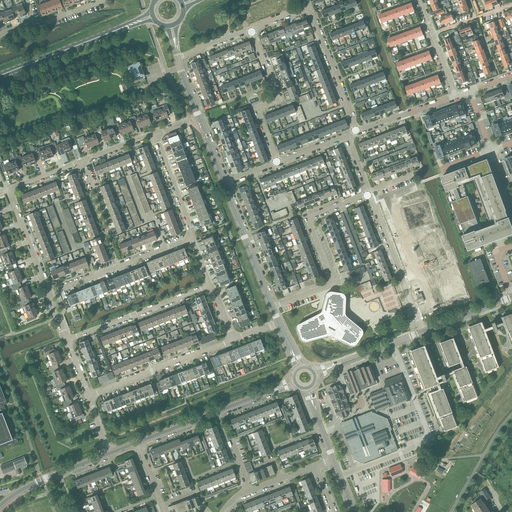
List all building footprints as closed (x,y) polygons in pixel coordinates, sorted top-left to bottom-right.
[(52,13),(57,11),(52,0),(48,2),(52,13)] [(52,0),(57,11),(63,9),(59,0),(52,0)] [(447,0),(439,3),(432,6),(434,11),(441,9),(439,5),(445,3),(446,4),(449,3),(447,0)] [(483,0),(485,2),(487,8),(493,6),(490,0),(483,0)] [(47,14),(52,13),(48,2),(43,4),(47,14)] [(16,5),(13,7),(16,13),(19,12),(21,17),(26,15),(24,11),(27,10),(24,4),(22,5),(21,3),(16,5)] [(338,5),(340,11),(346,9),(343,3),(340,4),(339,3),(337,3),(338,5)] [(406,5),(409,13),(415,11),(412,3),(406,5)] [(42,16),(47,14),(43,4),(38,6),(42,16)] [(335,14),(340,11),(338,5),(332,7),(335,14)] [(403,15),(409,13),(406,5),(400,7),(403,15)] [(458,9),(454,10),(455,12),(458,11),(458,12),(461,11),(462,13),(469,11),(467,5),(460,8),(458,9)] [(11,10),(6,11),(10,21),(15,19),(13,14),(16,13),(13,7),(10,8),(11,10)] [(329,16),(335,14),(332,7),(326,9),(329,16)] [(398,17),(403,15),(400,7),(395,9),(398,17)] [(323,18),(329,16),(326,9),(321,12),(323,18)] [(392,19),(398,17),(395,9),(389,12),(392,19)] [(446,9),(444,10),(448,23),(454,20),(452,14),(448,15),(446,9)] [(444,10),(436,13),(437,16),(442,14),(443,17),(440,18),(441,20),(440,20),(441,23),(442,22),(443,25),(448,23),(444,10)] [(0,11),(0,19),(2,18),(4,23),(10,21),(6,11),(1,13),(0,12),(0,11)] [(382,23),(388,21),(385,13),(379,15),(382,23)] [(306,19),(300,22),(303,29),(309,26),(306,19)] [(505,24),(503,19),(498,20),(499,23),(496,24),(495,21),(489,24),(491,29),(505,24)] [(360,22),(358,23),(360,30),(361,32),(363,31),(362,29),(366,28),(366,27),(367,27),(366,22),(365,22),(364,23),(363,21),(360,22)] [(300,22),(294,24),(297,31),(298,34),(304,31),(303,29),(300,22)] [(358,23),(352,25),(355,32),(360,30),(358,23)] [(294,24),(289,26),(292,33),(293,36),(298,34),(297,31),(294,24)] [(491,29),(493,35),(500,33),(498,29),(506,26),(505,24),(491,29)] [(352,25),(346,27),(349,34),(355,32),(352,25)] [(289,26),(283,28),(286,35),(292,33),(289,26)] [(470,26),(465,28),(467,35),(468,37),(470,41),(478,38),(483,36),(481,33),(476,35),(476,34),(474,35),(470,26)] [(346,27),(341,30),(343,36),(349,34),(346,27)] [(415,29),(418,37),(424,35),(421,27),(415,29)] [(283,28),(277,31),(280,37),(286,35),(283,28)] [(465,28),(459,30),(462,37),(467,35),(465,28)] [(341,30),(335,32),(338,38),(343,36),(341,30)] [(277,31),(272,33),(276,43),(281,40),(280,37),(277,31)] [(407,41),(413,39),(410,31),(404,33),(407,41)] [(335,32),(329,34),(332,41),(338,38),(335,32)] [(272,33),(266,35),(269,42),(270,45),(276,43),(272,33)] [(401,43),(407,41),(404,33),(399,35),(401,43)] [(261,39),(260,39),(262,45),(269,42),(266,35),(265,35),(264,35),(263,36),(262,36),(260,37),(261,39)] [(396,45),(401,43),(399,35),(393,37),(396,45)] [(451,38),(444,40),(446,46),(453,43),(461,40),(459,35),(451,38)] [(502,38),(495,41),(497,46),(504,43),(502,40),(509,37),(509,35),(502,38)] [(391,47),(396,45),(393,37),(388,39),(391,47)] [(453,43),(446,46),(448,51),(455,49),(454,45),(461,42),(461,40),(453,43)] [(471,47),(468,48),(469,50),(472,49),(475,48),(482,45),(480,40),(473,42),(474,45),(471,47)] [(243,44),(246,51),(250,49),(252,52),(254,51),(251,44),(250,44),(249,41),(243,44)] [(240,53),(241,55),(243,54),(242,52),(246,51),(243,44),(237,46),(240,53)] [(309,54),(316,51),(314,45),(307,48),(309,54)] [(482,45),(475,48),(477,53),(484,51),(482,45)] [(234,55),(235,58),(241,56),(241,55),(240,53),(237,46),(232,48),(234,55)] [(229,57),(234,55),(232,48),(226,50),(229,57)] [(455,49),(448,51),(450,57),(457,54),(455,49)] [(223,60),(229,57),(226,50),(220,53),(223,60)] [(369,52),(371,59),(377,57),(374,50),(369,52)] [(309,54),(311,60),(318,57),(316,51),(309,54)] [(424,53),(427,61),(432,59),(429,51),(424,53)] [(457,54),(450,57),(453,62),(459,60),(458,57),(461,55),(465,53),(465,51),(460,53),(457,54)] [(478,57),(469,60),(470,62),(476,60),(479,58),(479,59),(486,56),(484,51),(477,53),(478,57)] [(282,57),(276,60),(278,66),(285,63),(288,62),(286,57),(290,56),(288,52),(281,55),(282,57)] [(366,61),(371,59),(369,52),(363,54),(366,61)] [(217,62),(223,60),(220,53),(214,55),(217,62)] [(421,63),(427,61),(424,53),(418,55),(421,63)] [(358,57),(360,63),(366,61),(363,54),(358,57)] [(501,57),(503,62),(511,58),(511,56),(511,57),(510,54),(508,54),(501,57)] [(212,64),(217,62),(214,55),(209,57),(210,60),(208,61),(211,66),(213,65),(212,64)] [(416,65),(421,63),(418,55),(413,57),(416,65)] [(346,58),(347,61),(349,67),(355,65),(352,59),(351,56),(346,58)] [(476,60),(470,62),(471,64),(472,66),(474,65),(473,63),(477,61),(477,62),(480,61),(481,64),(488,61),(486,56),(479,59),(479,58),(476,60)] [(311,60),(314,65),(321,63),(318,57),(311,60)] [(355,65),(360,63),(358,57),(352,59),(355,65)] [(410,67),(416,65),(413,57),(407,59),(410,67)] [(511,58),(503,62),(505,68),(511,65),(511,63),(511,62),(511,58)] [(405,69),(410,67),(407,59),(402,61),(405,69)] [(459,60),(453,62),(455,68),(461,65),(464,64),(469,62),(468,60),(461,63),(459,60)] [(199,61),(191,64),(192,66),(193,70),(201,67),(201,66),(199,61)] [(343,70),(349,67),(347,61),(341,63),(343,70)] [(399,71),(405,69),(402,61),(396,63),(398,67),(399,71)] [(488,61),(481,64),(482,66),(483,69),(483,70),(490,67),(490,66),(488,61)] [(285,63),(278,66),(280,71),(287,69),(290,68),(288,62),(285,63)] [(461,65),(455,68),(457,73),(464,71),(462,67),(465,66),(470,64),(469,62),(464,64),(461,65)] [(141,69),(140,66),(139,63),(128,67),(133,81),(144,77),(143,74),(144,73),(142,69),(141,69)] [(316,71),(323,68),(321,63),(314,65),(316,71)] [(201,67),(193,70),(196,76),(203,73),(201,67)] [(477,72),(474,73),(476,78),(480,77),(480,78),(485,76),(485,75),(492,73),(490,67),(483,70),(483,69),(480,70),(477,72)] [(318,77),(325,74),(323,68),(316,71),(318,77)] [(287,69),(280,71),(282,77),(289,75),(287,69)] [(254,73),(257,80),(263,78),(260,71),(254,73)] [(464,71),(457,73),(459,79),(468,75),(473,73),(472,71),(467,73),(465,74),(464,71)] [(203,73),(196,76),(198,82),(207,78),(207,75),(205,76),(203,73)] [(249,75),(251,82),(257,80),(254,73),(249,75)] [(378,75),(380,81),(386,79),(383,73),(378,75)] [(468,75),(459,79),(461,84),(463,83),(463,85),(468,83),(467,82),(466,79),(469,78),(469,77),(474,75),(473,73),(468,75)] [(320,83),(327,80),(325,74),(318,77),(320,83)] [(243,78),(246,85),(251,82),(249,75),(243,78)] [(289,75),(282,77),(284,83),(291,80),(294,80),(293,77),(290,78),(289,75)] [(438,75),(433,77),(435,85),(436,87),(442,85),(441,83),(438,75)] [(207,78),(198,82),(200,88),(208,85),(206,81),(211,80),(210,77),(207,78)] [(369,85),(375,83),(372,77),(366,79),(369,85)] [(433,77),(427,79),(430,87),(435,85),(433,77)] [(240,87),(246,85),(243,78),(237,80),(240,87)] [(363,88),(369,85),(366,79),(361,81),(363,88)] [(427,79),(422,81),(424,89),(430,87),(427,79)] [(234,89),(240,87),(237,80),(231,82),(234,89)] [(291,80),(284,83),(287,89),(294,86),(295,86),(294,83),(293,84),(291,80)] [(322,88),(329,86),(327,80),(320,83),(322,88)] [(422,81),(416,83),(419,91),(420,95),(426,93),(424,89),(422,81)] [(228,91),(234,89),(231,82),(226,84),(228,91)] [(125,93),(132,90),(129,83),(122,86),(125,93)] [(352,92),(358,90),(355,83),(349,86),(352,92)] [(416,83),(410,85),(413,93),(419,91),(416,83)] [(223,94),(228,91),(226,84),(220,87),(223,94)] [(208,85),(200,88),(202,93),(210,90),(208,85)] [(294,86),(287,89),(289,95),(296,92),(294,86)] [(325,94),(332,91),(329,86),(322,88),(325,94)] [(210,90),(202,93),(204,99),(212,96),(211,93),(215,91),(216,91),(218,90),(217,88),(214,89),(214,88),(210,90)] [(498,90),(493,92),(496,101),(498,106),(501,105),(499,100),(499,99),(504,96),(506,101),(510,99),(508,93),(507,90),(503,91),(502,89),(501,88),(498,89),(498,90)] [(327,100),(334,97),(332,91),(325,94),(327,100)] [(296,92),(289,95),(291,100),(298,98),(296,92)] [(484,97),(481,98),(483,104),(490,102),(491,103),(493,102),(495,107),(498,106),(496,101),(493,92),(484,95),(484,97)] [(212,96),(204,99),(207,105),(209,104),(210,107),(219,104),(218,101),(214,102),(212,96)] [(334,97),(327,100),(329,106),(336,103),(334,97)] [(389,103),(391,110),(397,108),(395,101),(389,103)] [(460,116),(461,118),(467,115),(462,103),(456,105),(460,116)] [(163,105),(158,108),(159,110),(162,119),(168,117),(168,115),(170,114),(170,113),(166,104),(163,105)] [(151,107),(149,107),(150,110),(149,111),(152,119),(155,118),(156,121),(162,119),(159,110),(158,108),(157,108),(155,105),(151,106),(151,107)] [(293,105),(287,108),(290,115),(290,117),(296,114),(295,113),(295,111),(294,108),(293,105)] [(380,114),(386,112),(383,106),(378,108),(380,114)] [(456,106),(451,107),(455,120),(460,118),(456,106)] [(449,120),(450,122),(455,120),(455,118),(451,107),(446,109),(449,120)] [(287,108),(281,110),(284,117),(290,115),(287,108)] [(375,117),(380,114),(378,108),(372,110),(375,117)] [(243,118),(250,115),(248,109),(241,112),(243,118)] [(444,122),(449,120),(446,109),(440,111),(444,122)] [(281,110),(276,112),(278,119),(284,117),(281,110)] [(369,119),(375,117),(372,110),(366,112),(369,119)] [(147,114),(141,116),(145,126),(151,124),(150,120),(152,119),(149,111),(146,112),(147,114)] [(439,124),(444,122),(440,111),(435,113),(439,124)] [(276,112),(270,114),(272,121),(278,119),(276,112)] [(363,121),(369,119),(366,112),(361,114),(363,121)] [(429,115),(434,128),(440,126),(439,124),(435,113),(429,115)] [(270,114),(264,116),(267,123),(272,121),(270,114)] [(246,124),(252,121),(250,115),(243,118),(246,124)] [(428,130),(434,128),(429,115),(424,117),(428,130)] [(135,116),(132,117),(135,126),(138,125),(139,128),(145,126),(141,116),(136,119),(135,116)] [(130,121),(124,123),(128,133),(134,130),(132,127),(135,126),(132,117),(129,119),(130,121)] [(222,119),(213,123),(216,128),(224,125),(222,119)] [(339,122),(342,129),(347,127),(345,120),(339,122)] [(511,129),(509,120),(503,122),(507,132),(511,130),(511,129)] [(248,129),(255,127),(252,121),(246,124),(248,129)] [(336,131),(342,129),(339,122),(333,124),(336,131)] [(498,122),(492,124),(496,136),(502,134),(499,123),(498,122)] [(503,122),(499,123),(502,134),(507,132),(503,122)] [(117,123),(115,124),(118,133),(121,132),(122,135),(128,133),(124,123),(118,125),(117,123)] [(112,128),(107,130),(110,139),(116,137),(115,134),(118,133),(115,124),(111,125),(112,128)] [(330,133),(336,131),(333,124),(328,127),(330,133)] [(224,125),(216,128),(218,134),(226,131),(229,129),(228,127),(225,128),(224,125)] [(398,129),(401,136),(407,133),(404,126),(398,129)] [(100,127),(96,128),(97,131),(101,139),(103,138),(105,142),(110,139),(107,130),(102,132),(100,127)] [(250,135),(257,132),(255,127),(248,129),(250,135)] [(325,136),(330,133),(328,127),(322,129),(325,136)] [(319,138),(325,136),(322,129),(316,131),(319,138)] [(393,131),(396,140),(398,139),(397,137),(401,136),(398,129),(393,131)] [(95,134),(90,137),(93,146),(99,144),(98,140),(101,139),(97,131),(94,132),(95,134)] [(226,131),(218,134),(220,140),(228,137),(226,131)] [(313,140),(319,138),(316,131),(310,133),(313,140)] [(390,140),(389,140),(390,142),(396,140),(393,131),(387,133),(390,140)] [(466,134),(467,135),(471,146),(477,144),(472,131),(466,134)] [(170,138),(168,139),(170,144),(179,140),(177,135),(176,132),(169,135),(170,138)] [(252,141),(259,138),(257,132),(250,135),(252,141)] [(307,142),(313,140),(310,133),(305,135),(307,142)] [(387,133),(381,135),(385,144),(387,144),(386,141),(389,140),(390,140),(387,133)] [(228,137),(220,140),(222,146),(231,142),(229,138),(235,136),(234,135),(228,137)] [(302,145),(307,142),(305,135),(299,138),(302,145)] [(378,144),(378,145),(379,147),(385,144),(381,135),(376,137),(378,144)] [(462,137),(466,148),(471,146),(467,135),(462,137)] [(83,137),(76,139),(79,148),(86,145),(87,148),(93,146),(90,137),(84,139),(83,137)] [(373,147),(378,145),(378,144),(376,137),(370,140),(373,147)] [(451,141),(455,152),(460,150),(457,139),(456,137),(451,139),(451,141)] [(457,139),(460,150),(466,148),(462,137),(457,139)] [(69,138),(60,141),(61,144),(65,153),(71,151),(70,147),(73,146),(69,138)] [(254,147),(261,144),(259,138),(252,141),(254,147)] [(296,147),(302,145),(299,138),(293,140),(296,147)] [(179,140),(170,144),(171,148),(181,145),(179,140)] [(290,149),(296,147),(293,140),(288,142),(290,149)] [(367,149),(373,147),(370,140),(364,142),(367,149)] [(446,143),(450,154),(455,152),(451,141),(446,143)] [(55,142),(52,144),(55,152),(58,151),(59,155),(65,153),(61,144),(56,146),(55,142)] [(231,142),(222,146),(224,151),(233,148),(231,142)] [(285,151),(290,149),(288,142),(282,144),(285,151)] [(358,144),(360,148),(361,151),(367,149),(364,142),(358,144)] [(445,155),(441,145),(440,143),(434,145),(439,158),(445,155)] [(441,145),(445,155),(450,154),(446,143),(441,145)] [(49,145),(43,147),(44,149),(47,158),(53,156),(52,153),(55,152),(52,144),(49,145)] [(181,145),(171,148),(173,153),(183,149),(186,148),(184,144),(181,145)] [(257,152),(263,150),(261,144),(254,147),(257,152)] [(279,153),(285,151),(282,144),(276,147),(279,153)] [(37,147),(34,148),(34,150),(37,159),(40,158),(41,161),(47,158),(44,149),(43,147),(43,146),(37,148),(37,147)] [(141,155),(149,152),(147,146),(138,149),(141,155)] [(233,148),(224,151),(227,157),(235,154),(233,148)] [(336,156),(343,153),(341,148),(334,150),(336,155),(336,156)] [(183,149),(173,153),(175,158),(185,154),(183,149)] [(32,154),(26,156),(30,165),(36,163),(35,160),(37,159),(34,150),(31,151),(32,154)] [(259,158),(266,155),(263,150),(257,152),(259,158)] [(143,161),(151,158),(149,152),(141,155),(143,161)] [(336,162),(338,161),(345,159),(343,153),(336,156),(336,155),(334,156),(336,162)] [(15,161),(10,163),(13,173),(19,171),(17,166),(20,165),(17,157),(16,154),(13,155),(15,161)] [(123,157),(126,165),(132,162),(129,154),(123,157)] [(185,154),(175,158),(177,162),(186,159),(185,154)] [(235,154),(227,157),(229,163),(237,160),(235,154)] [(266,155),(259,158),(261,164),(268,161),(266,155)] [(20,156),(17,157),(20,165),(23,164),(24,167),(30,165),(26,156),(21,158),(20,156)] [(120,167),(126,165),(123,157),(117,159),(120,167)] [(321,157),(315,159),(318,166),(318,167),(321,166),(320,165),(324,164),(321,157)] [(416,157),(410,159),(413,166),(419,164),(416,157)] [(145,167),(153,164),(151,158),(143,161),(145,167)] [(403,158),(398,161),(399,164),(402,171),(407,169),(404,160),(403,158)] [(408,158),(404,160),(407,169),(413,166),(410,159),(409,160),(408,158)] [(114,169),(120,167),(117,159),(111,161),(114,169)] [(186,159),(177,162),(179,167),(188,163),(186,159)] [(312,168),(318,166),(315,159),(309,161),(312,168)] [(341,167),(347,164),(345,159),(338,161),(340,166),(341,167)] [(495,180),(488,159),(487,159),(442,176),(441,176),(447,192),(448,191),(470,250),(482,245),(501,238),(511,234),(511,225),(495,180)] [(237,160),(229,163),(231,169),(239,165),(237,160)] [(108,171),(114,169),(111,161),(105,163),(108,171)] [(305,171),(312,168),(309,161),(303,164),(305,171)] [(398,161),(392,163),(396,173),(402,171),(399,164),(398,161)] [(3,163),(0,164),(3,173),(6,172),(7,175),(13,173),(10,163),(4,166),(3,163)] [(103,173),(108,171),(105,163),(100,166),(103,173)] [(188,163),(179,167),(180,172),(190,168),(188,163)] [(389,164),(386,165),(387,168),(390,175),(396,173),(392,163),(389,164)] [(153,164),(145,167),(147,173),(156,169),(153,164)] [(303,164),(297,166),(299,173),(303,171),(304,173),(306,172),(305,171),(303,164)] [(338,167),(341,173),(349,170),(347,164),(341,167),(340,166),(338,167)] [(239,165),(231,169),(233,175),(242,171),(239,165)] [(97,176),(103,173),(100,166),(94,168),(97,176)] [(293,175),(299,173),(297,166),(291,168),(293,175)] [(321,172),(320,172),(321,175),(322,177),(329,175),(326,166),(325,167),(326,169),(325,169),(327,173),(323,174),(323,173),(322,173),(321,172)] [(190,168),(180,172),(182,176),(192,173),(190,168)] [(285,171),(287,178),(293,175),(291,168),(285,171)] [(387,168),(382,170),(384,177),(390,175),(387,168)] [(342,178),(342,179),(351,175),(349,170),(341,173),(342,178)] [(382,170),(376,173),(379,180),(384,177),(382,170)] [(279,173),(281,180),(287,178),(285,171),(279,173)] [(151,181),(159,178),(157,172),(149,175),(151,181)] [(69,182),(77,179),(75,173),(67,176),(69,182)] [(192,173),(182,176),(184,181),(194,178),(192,173)] [(275,182),(281,180),(279,173),(272,175),(275,182)] [(376,173),(370,175),(373,182),(379,180),(376,173)] [(266,178),(270,187),(276,184),(275,182),(272,175),(266,178)] [(153,187),(161,184),(159,178),(151,181),(153,187)] [(194,178),(184,181),(186,186),(195,182),(194,178)] [(260,180),(263,187),(264,190),(270,187),(266,178),(260,180)] [(71,188),(79,185),(77,179),(69,182),(71,188)] [(345,187),(345,188),(346,190),(356,186),(353,180),(347,183),(344,183),(346,187),(345,187)] [(50,185),(53,193),(59,190),(56,182),(50,185)] [(102,193),(110,190),(108,184),(100,187),(102,193)] [(155,193),(163,190),(161,184),(153,187),(155,193)] [(47,195),(53,193),(50,185),(44,187),(47,195)] [(74,194),(82,191),(79,185),(71,188),(74,194)] [(247,185),(239,188),(241,194),(249,191),(247,185)] [(189,195),(199,191),(197,186),(187,190),(189,195)] [(358,191),(356,186),(346,190),(346,192),(349,191),(350,194),(358,191)] [(41,197),(47,195),(44,187),(38,189),(41,197)] [(328,187),(322,189),(326,198),(331,196),(329,190),(328,187)] [(329,190),(331,196),(337,194),(334,187),(329,190)] [(36,199),(41,197),(38,189),(33,191),(36,199)] [(321,193),(318,194),(320,201),(326,198),(322,189),(320,190),(321,193)] [(104,199),(112,196),(110,190),(102,193),(104,199)] [(157,199),(166,196),(163,190),(155,193),(157,199)] [(30,202),(36,199),(33,191),(27,193),(30,202)] [(82,191),(74,194),(76,200),(84,197),(82,191)] [(191,199),(200,195),(199,191),(189,195),(191,199)] [(249,191),(241,194),(243,200),(252,197),(249,191)] [(24,204),(30,202),(27,193),(21,196),(24,204)] [(318,194),(312,196),(315,203),(320,201),(318,194)] [(193,204),(202,200),(200,195),(191,199),(193,204)] [(106,205),(114,202),(112,196),(104,199),(106,205)] [(160,205),(168,202),(166,196),(157,199),(160,205)] [(306,196),(301,198),(301,200),(304,207),(309,205),(307,198),(306,196)] [(252,197),(243,200),(245,206),(254,203),(256,202),(255,199),(253,200),(252,197)] [(79,209),(87,206),(85,200),(77,203),(79,209)] [(194,209),(204,205),(202,200),(193,204),(194,209)] [(296,202),(296,203),(297,206),(298,209),(304,207),(301,200),(296,202)] [(405,208),(410,228),(434,221),(427,201),(405,208)] [(109,211),(117,208),(114,202),(106,205),(109,211)] [(168,202),(160,205),(162,210),(170,207),(168,202)] [(254,203),(245,206),(247,212),(256,208),(254,203)] [(196,213),(206,209),(204,205),(194,209),(196,213)] [(82,215),(90,211),(87,206),(79,209),(82,215)] [(357,215),(365,212),(362,206),(355,209),(357,215)] [(111,217),(119,214),(117,208),(109,211),(111,217)] [(256,208),(247,212),(250,217),(258,214),(256,208)] [(196,213),(198,218),(208,214),(206,209),(196,213)] [(165,219),(173,216),(171,210),(163,213),(165,219)] [(84,220),(92,217),(90,211),(82,215),(84,220)] [(30,221),(38,218),(36,212),(28,215),(30,221)] [(360,220),(367,217),(365,212),(357,215),(360,220)] [(113,222),(121,219),(119,214),(111,217),(113,222)] [(200,222),(209,219),(208,214),(198,218),(200,222)] [(258,214),(250,217),(252,223),(260,220),(258,214)] [(168,225),(176,222),(173,216),(165,219),(168,225)] [(86,226),(94,223),(92,217),(84,220),(86,226)] [(362,226),(369,223),(367,217),(360,220),(362,226)] [(33,227),(41,223),(38,218),(30,221),(33,227)] [(327,226),(334,224),(332,218),(325,221),(327,226)] [(115,228),(123,225),(121,219),(113,222),(115,228)] [(209,219),(200,222),(202,228),(211,224),(209,219)] [(290,228),(299,225),(296,219),(288,222),(290,228)] [(260,220),(252,223),(254,229),(263,226),(260,220)] [(170,231),(178,228),(176,222),(168,225),(170,231)] [(35,232),(43,229),(41,223),(33,227),(35,232)] [(88,232),(96,229),(94,223),(86,226),(88,232)] [(364,232),(371,229),(369,223),(362,226),(364,232)] [(329,232),(336,229),(334,224),(327,226),(329,232)] [(123,225),(115,228),(118,234),(126,231),(123,225)] [(292,234),(301,230),(299,225),(290,228),(292,234)] [(178,228),(170,231),(172,237),(180,234),(178,228)] [(37,238),(45,235),(43,229),(35,232),(37,238)] [(96,229),(88,232),(91,238),(99,235),(96,229)] [(332,238),(339,235),(336,229),(329,232),(332,238)] [(366,237),(373,235),(371,229),(364,232),(366,237)] [(265,231),(256,234),(258,240),(267,237),(270,235),(268,230),(265,231)] [(295,239),(303,236),(301,230),(292,234),(295,239)] [(77,232),(71,234),(74,241),(80,239),(77,232)] [(148,234),(151,242),(157,240),(154,232),(148,234)] [(151,242),(148,234),(142,237),(145,245),(151,242)] [(39,244),(47,241),(45,235),(37,238),(39,244)] [(334,244),(341,241),(339,235),(332,238),(334,244)] [(368,243),(376,240),(373,235),(366,237),(368,243)] [(437,235),(419,243),(431,270),(449,262),(437,235)] [(212,236),(202,240),(204,245),(214,241),(212,236)] [(297,245),(305,242),(303,236),(295,239),(297,245)] [(139,247),(145,245),(142,237),(136,239),(139,247)] [(267,237),(258,240),(261,245),(269,242),(267,237)] [(94,246),(102,243),(100,238),(92,241),(94,246)] [(133,249),(139,247),(136,239),(130,241),(133,249)] [(0,252),(7,250),(6,248),(9,246),(7,240),(0,242),(0,252)] [(214,241),(204,245),(206,250),(216,246),(215,246),(219,245),(217,240),(214,241)] [(376,240),(368,243),(371,249),(378,246),(376,240)] [(42,250),(50,247),(47,241),(39,244),(42,250)] [(128,251),(133,249),(130,241),(124,243),(128,251)] [(336,249),(343,247),(341,241),(334,244),(336,249)] [(269,242),(261,245),(263,251),(271,248),(269,242)] [(299,251),(308,248),(305,242),(297,245),(299,251)] [(96,252),(104,249),(102,243),(94,246),(96,252)] [(122,254),(128,251),(124,243),(119,246),(122,254)] [(216,246),(206,250),(208,254),(217,251),(216,246)] [(44,256),(52,253),(50,247),(42,250),(44,256)] [(271,248),(263,251),(265,257),(273,254),(276,253),(274,247),(271,248)] [(338,255),(345,252),(343,247),(336,249),(338,255)] [(179,250),(183,260),(188,258),(184,248),(179,250)] [(301,257),(310,253),(308,248),(299,251),(301,257)] [(99,258),(107,255),(104,249),(96,252),(99,258)] [(7,250),(0,252),(0,257),(2,262),(4,261),(14,258),(12,252),(8,253),(7,250)] [(178,262),(183,260),(179,250),(174,252),(178,262)] [(373,259),(376,258),(376,259),(383,256),(380,250),(373,253),(371,254),(373,259)] [(217,251),(208,254),(209,259),(219,255),(217,251)] [(173,263),(178,262),(174,252),(170,254),(173,263)] [(341,261),(347,258),(345,252),(338,255),(341,261)] [(52,253),(44,256),(46,262),(54,258),(52,253)] [(303,262),(312,259),(310,253),(301,257),(303,262)] [(169,265),(173,263),(170,254),(165,255),(169,265)] [(273,254),(265,257),(267,263),(276,260),(273,254)] [(107,255),(99,258),(101,264),(109,261),(107,255)] [(164,267),(169,265),(165,255),(160,257),(164,267)] [(219,255),(209,259),(211,264),(221,260),(219,255)] [(378,264),(385,262),(383,256),(376,259),(378,264)] [(159,269),(164,267),(160,257),(156,259),(159,269)] [(7,267),(4,268),(5,271),(14,268),(13,265),(16,264),(14,258),(4,261),(7,267)] [(79,261),(82,269),(88,266),(85,258),(79,261)] [(343,267),(350,264),(347,258),(341,261),(343,267)] [(478,286),(490,282),(481,258),(469,263),(478,286)] [(155,271),(159,269),(156,259),(151,261),(155,271)] [(306,268),(314,265),(312,259),(303,262),(306,268)] [(221,260),(211,264),(213,268),(223,264),(221,260)] [(276,260),(267,263),(269,269),(278,265),(276,260)] [(77,271),(82,269),(79,261),(73,263),(77,271)] [(151,261),(146,263),(150,272),(152,276),(156,274),(155,271),(151,261)] [(380,270),(387,267),(385,262),(378,264),(380,270)] [(77,271),(73,263),(68,265),(71,273),(77,271)] [(223,264),(213,268),(215,273),(225,269),(223,264)] [(278,265),(269,269),(272,274),(280,271),(283,270),(281,264),(278,265)] [(350,264),(343,267),(345,272),(352,270),(350,264)] [(65,275),(71,273),(68,265),(62,267),(65,275)] [(308,274),(317,271),(314,265),(306,268),(308,274)] [(144,266),(139,268),(143,278),(148,276),(144,266)] [(59,278),(65,275),(62,267),(56,270),(59,278)] [(379,277),(382,276),(389,273),(387,267),(380,270),(377,271),(379,277)] [(454,267),(435,275),(444,299),(464,292),(454,267)] [(14,268),(5,271),(6,274),(9,279),(11,278),(11,279),(20,275),(18,269),(15,270),(14,268)] [(139,268),(135,270),(138,280),(143,278),(139,268)] [(225,269),(215,273),(217,278),(226,274),(225,269)] [(53,280),(59,278),(56,270),(50,272),(53,280)] [(135,270),(130,272),(134,281),(138,280),(135,270)] [(280,271),(272,274),(274,280),(282,277),(280,271)] [(313,279),(316,278),(319,276),(317,271),(308,274),(310,279),(310,280),(313,279)] [(130,272),(125,273),(129,283),(134,281),(130,272)] [(125,273),(121,275),(124,285),(125,285),(129,283),(125,273)] [(389,273),(382,276),(385,282),(392,279),(389,273)] [(226,274),(217,278),(218,282),(228,279),(226,274)] [(11,286),(9,287),(10,289),(12,288),(20,285),(19,282),(23,281),(20,275),(11,279),(13,284),(11,285),(11,286)] [(121,275),(116,277),(120,287),(121,289),(126,288),(125,285),(124,285),(121,275)] [(116,277),(111,279),(115,288),(115,289),(116,290),(116,291),(117,290),(117,292),(121,291),(120,289),(121,289),(120,287),(116,277)] [(282,277),(274,280),(276,286),(285,283),(282,277)] [(111,279),(107,281),(107,282),(110,290),(112,293),(116,291),(116,290),(115,289),(115,288),(111,279)] [(228,279),(218,282),(220,287),(230,283),(228,279)] [(104,282),(99,283),(103,293),(108,292),(104,283),(104,282)] [(99,283),(94,285),(98,295),(103,293),(99,283)] [(285,283),(276,286),(278,292),(281,290),(284,289),(287,288),(285,283)] [(20,285),(12,288),(13,291),(17,289),(20,295),(29,291),(27,286),(22,288),(20,285)] [(94,285),(90,287),(93,297),(98,295),(94,285)] [(227,294),(237,290),(235,286),(225,289),(227,294)] [(90,287),(85,289),(89,299),(93,297),(90,287)] [(85,289),(80,291),(84,301),(89,299),(85,289)] [(229,299),(239,295),(237,290),(227,294),(229,299)] [(18,302),(18,303),(18,305),(21,305),(29,301),(28,299),(31,297),(29,291),(20,295),(22,301),(19,302),(18,302)] [(80,291),(76,292),(79,302),(84,301),(80,291)] [(76,292),(71,294),(75,304),(79,302),(76,292)] [(321,312),(297,326),(296,329),(299,335),(301,341),(304,342),(326,336),(329,336),(331,336),(335,338),(350,346),(353,346),(356,345),(363,335),(363,332),(361,329),(345,315),(345,300),(345,296),(343,293),(337,292),(329,292),(327,293),(326,295),(321,312)] [(62,301),(65,309),(75,305),(75,304),(71,294),(66,296),(67,299),(62,301)] [(231,304),(241,300),(239,295),(229,299),(231,304)] [(197,305),(205,301),(203,296),(195,299),(197,305)] [(233,308),(242,304),(241,300),(231,304),(233,308)] [(21,305),(18,305),(20,308),(22,308),(24,313),(26,312),(35,309),(33,303),(30,304),(29,301),(21,305)] [(199,310),(208,307),(205,301),(197,305),(199,310)] [(235,313),(244,309),(242,304),(233,308),(235,313)] [(178,308),(181,316),(187,313),(184,305),(178,308)] [(202,316),(210,313),(208,307),(199,310),(202,316)] [(176,318),(181,316),(178,308),(173,310),(176,318)] [(28,318),(26,319),(27,322),(36,319),(35,316),(34,316),(38,315),(35,309),(26,312),(28,316),(28,318)] [(236,318),(246,314),(244,309),(235,313),(236,318)] [(170,320),(176,318),(173,310),(167,312),(170,320)] [(164,322),(170,320),(167,312),(161,314),(164,322)] [(204,322),(212,319),(210,313),(202,316),(204,322)] [(511,313),(503,317),(511,342),(511,313)] [(158,325),(164,322),(161,314),(155,317),(158,325)] [(238,322),(248,318),(246,314),(236,318),(238,322)] [(153,327),(158,325),(155,317),(149,319),(153,327)] [(248,318),(238,322),(240,327),(250,323),(248,318)] [(147,329),(153,327),(149,319),(144,321),(147,329)] [(206,328),(214,324),(212,319),(204,322),(206,328)] [(141,332),(147,329),(144,321),(138,323),(141,332)] [(135,324),(129,327),(132,335),(133,337),(136,336),(135,334),(138,333),(135,324)] [(214,324),(206,328),(209,334),(217,330),(214,324)] [(479,324),(469,328),(485,371),(496,368),(491,356),(491,353),(479,324)] [(126,337),(132,335),(129,327),(123,329),(126,337)] [(121,339),(126,337),(123,329),(117,331),(121,339)] [(115,342),(121,339),(117,331),(112,333),(115,342)] [(195,332),(189,334),(190,337),(193,345),(199,342),(195,332)] [(109,344),(115,342),(112,333),(106,336),(109,344)] [(103,346),(109,344),(106,336),(100,338),(103,346)] [(190,337),(184,339),(187,347),(193,345),(190,337)] [(184,339),(178,341),(181,349),(187,347),(184,339)] [(260,339),(255,341),(259,351),(264,349),(260,339)] [(451,339),(440,343),(448,366),(459,362),(451,339)] [(87,340),(79,343),(82,349),(90,346),(97,343),(96,341),(89,343),(87,340)] [(178,341),(172,343),(175,351),(181,349),(178,341)] [(255,341),(251,343),(254,353),(259,351),(255,341)] [(172,343),(167,345),(170,354),(175,351),(172,343)] [(251,343),(246,345),(250,354),(251,358),(256,356),(254,353),(251,343)] [(167,345),(161,348),(164,356),(170,354),(167,345)] [(246,345),(241,347),(245,356),(250,354),(246,345)] [(90,346),(82,349),(84,355),(92,352),(90,346)] [(409,352),(423,390),(428,388),(430,393),(428,394),(442,431),(458,426),(442,383),(446,381),(443,373),(440,375),(439,373),(438,373),(435,374),(424,346),(409,352)] [(51,360),(60,357),(58,351),(54,352),(53,349),(51,350),(50,347),(44,350),(46,356),(48,355),(51,360)] [(241,347),(237,348),(240,358),(245,356),(241,347)] [(237,348),(232,350),(236,360),(240,358),(237,348)] [(150,352),(146,353),(149,361),(155,359),(152,351),(151,349),(149,349),(150,351),(150,352)] [(158,349),(152,351),(155,359),(161,357),(158,349)] [(232,350),(227,352),(231,362),(236,360),(232,350)] [(92,352),(84,355),(86,361),(94,357),(92,352)] [(139,352),(133,354),(134,358),(138,366),(144,364),(140,356),(139,352)] [(227,352),(223,354),(226,363),(231,362),(227,352)] [(146,353),(140,356),(144,364),(149,361),(146,353)] [(223,354),(218,356),(222,365),(226,363),(223,354)] [(215,361),(211,362),(214,368),(217,367),(218,369),(223,368),(222,365),(218,356),(213,357),(215,361)] [(50,371),(58,367),(57,365),(62,363),(60,357),(51,360),(53,366),(49,368),(50,371)] [(94,357),(86,361),(88,367),(97,363),(94,357)] [(134,358),(129,360),(132,368),(138,366),(134,358)] [(129,360),(123,362),(126,370),(132,368),(129,360)] [(123,362),(117,364),(120,373),(126,370),(123,362)] [(97,363),(88,367),(91,372),(99,369),(97,363)] [(206,363),(201,365),(204,375),(205,374),(206,376),(214,373),(210,363),(206,364),(206,363)] [(117,364),(111,367),(114,375),(120,373),(117,364)] [(201,365),(196,367),(200,376),(204,375),(201,365)] [(377,384),(370,366),(366,367),(365,366),(356,370),(357,371),(343,376),(350,395),(361,391),(360,390),(368,387),(368,388),(377,384)] [(55,378),(65,375),(62,369),(59,370),(58,367),(50,371),(51,374),(53,373),(55,378)] [(196,367),(191,368),(195,378),(200,376),(196,367)] [(465,367),(454,372),(465,401),(477,397),(465,367)] [(191,368),(187,370),(191,380),(195,378),(191,368)] [(99,369),(91,372),(93,378),(101,375),(99,369)] [(187,370),(182,372),(186,382),(191,380),(187,370)] [(182,372),(177,374),(181,383),(186,382),(182,372)] [(177,374),(173,376),(176,385),(181,383),(177,374)] [(56,388),(65,385),(64,382),(67,381),(65,375),(55,378),(53,379),(55,385),(56,388)] [(223,375),(217,377),(219,383),(225,381),(223,375)] [(380,391),(370,394),(376,410),(376,412),(385,408),(405,401),(410,398),(403,381),(401,375),(384,382),(385,385),(384,385),(382,389),(382,390),(380,391)] [(173,376),(168,377),(172,387),(176,385),(173,376)] [(168,377),(163,379),(167,389),(172,387),(168,377)] [(159,382),(156,384),(159,392),(162,391),(167,389),(163,379),(159,381),(159,382)] [(151,386),(150,384),(145,386),(149,396),(156,393),(153,385),(151,386)] [(0,449),(18,442),(17,437),(16,438),(6,412),(6,411),(4,405),(7,404),(6,402),(0,385),(0,449)] [(62,396),(71,392),(69,386),(66,387),(65,385),(56,388),(58,391),(60,390),(62,396)] [(145,397),(149,396),(145,386),(141,388),(144,398),(145,397)] [(350,412),(346,404),(339,386),(328,390),(338,417),(350,412)] [(141,388),(136,390),(140,399),(141,402),(146,400),(145,397),(144,398),(141,388)] [(136,390),(131,391),(135,401),(136,404),(141,402),(140,399),(136,390)] [(131,403),(135,401),(131,391),(127,393),(131,403)] [(63,405),(71,402),(70,399),(74,398),(71,392),(62,396),(64,401),(62,402),(63,405)] [(126,405),(131,403),(127,393),(122,395),(126,405)] [(117,397),(121,407),(126,405),(122,395),(117,397)] [(290,404),(298,401),(296,395),(287,398),(290,404)] [(113,399),(117,408),(121,407),(117,397),(113,399)] [(113,399),(108,400),(112,410),(113,413),(118,411),(117,408),(113,399)] [(107,412),(112,410),(108,400),(103,402),(104,404),(101,405),(104,412),(107,411),(107,412)] [(292,410),(300,407),(298,401),(290,404),(292,410)] [(71,412),(80,409),(78,403),(73,405),(71,402),(63,405),(64,408),(68,407),(71,412)] [(271,404),(274,413),(280,410),(277,402),(271,404)] [(268,415),(274,413),(271,404),(265,407),(268,415)] [(259,409),(263,417),(268,415),(265,407),(259,409)] [(294,416),(303,412),(300,407),(292,410),(294,416)] [(80,409),(71,412),(73,418),(70,419),(72,423),(73,424),(76,423),(76,421),(76,420),(80,419),(79,416),(82,415),(80,409)] [(254,411),(257,419),(263,417),(259,409),(254,411)] [(248,414),(251,422),(257,419),(254,411),(248,414)] [(296,422),(305,418),(303,412),(294,416),(296,422)] [(371,412),(340,424),(354,460),(364,464),(398,451),(390,431),(391,429),(387,419),(371,412)] [(242,416),(245,424),(251,422),(248,414),(242,416)] [(236,418),(240,426),(245,424),(242,416),(236,418)] [(234,429),(240,426),(236,418),(230,420),(234,429)] [(299,427),(307,424),(305,418),(296,422),(299,427)] [(307,424),(299,427),(301,433),(309,430),(307,424)] [(216,426),(208,429),(210,435),(218,432),(216,426)] [(255,439),(264,436),(261,430),(253,433),(255,439)] [(218,432),(210,435),(212,441),(220,438),(218,432)] [(198,436),(192,438),(195,446),(194,446),(196,449),(198,448),(196,445),(201,443),(198,436)] [(258,445),(266,442),(264,436),(255,439),(258,445)] [(192,438),(186,440),(189,448),(190,451),(192,456),(194,456),(193,450),(192,451),(191,447),(194,446),(195,446),(192,438)] [(220,438),(212,441),(214,447),(223,443),(220,438)] [(312,438),(307,440),(310,448),(311,451),(317,449),(316,446),(312,438)] [(179,439),(173,441),(176,449),(177,453),(179,452),(178,448),(182,447),(180,442),(179,439)] [(186,440),(180,442),(182,447),(183,450),(184,454),(186,453),(185,449),(189,448),(186,440)] [(307,440),(301,442),(304,451),(310,448),(307,440)] [(173,441),(167,444),(170,451),(171,455),(173,454),(172,451),(176,449),(173,441)] [(258,445),(260,451),(268,447),(266,442),(258,445)] [(301,442),(295,445),(298,453),(304,451),(301,442)] [(223,443),(214,447),(217,452),(225,449),(223,443)] [(167,444),(162,446),(165,453),(164,453),(165,457),(166,457),(168,456),(166,453),(170,451),(167,444)] [(295,445),(289,447),(292,455),(298,453),(295,445)] [(162,446),(156,448),(159,455),(158,456),(160,459),(162,459),(160,455),(164,453),(165,453),(162,446)] [(268,447),(260,451),(262,457),(270,453),(268,447)] [(289,447),(283,449),(286,458),(292,455),(289,447)] [(156,448),(150,450),(153,458),(152,458),(154,462),(156,461),(155,457),(158,456),(159,455),(156,448)] [(225,449),(217,452),(219,458),(227,455),(225,449)] [(283,449),(277,451),(281,460),(286,458),(283,449)] [(227,455),(219,458),(221,464),(222,466),(224,465),(223,463),(229,461),(227,455)] [(20,474),(18,468),(27,465),(24,457),(1,466),(4,474),(15,470),(17,475),(20,474)] [(124,461),(121,462),(122,464),(125,463),(127,467),(134,464),(132,458),(124,461)] [(175,470),(183,467),(181,461),(172,465),(175,470)] [(123,469),(118,471),(119,473),(124,471),(124,470),(127,469),(129,473),(137,470),(134,464),(127,467),(123,468),(123,469)] [(400,464),(389,468),(390,473),(399,469),(401,473),(404,472),(400,464)] [(413,465),(409,473),(420,479),(424,471),(413,465)] [(266,469),(268,475),(274,473),(272,466),(266,469)] [(107,477),(106,477),(108,481),(110,480),(108,476),(112,475),(109,467),(104,469),(107,477)] [(177,476),(185,473),(183,467),(175,470),(177,476)] [(101,479),(102,483),(104,482),(103,479),(106,477),(107,477),(104,469),(98,472),(101,479)] [(226,471),(230,480),(236,477),(232,469),(226,471)] [(262,478),(268,475),(266,469),(260,471),(262,478)] [(129,473),(125,474),(126,476),(130,475),(131,478),(131,479),(139,476),(137,470),(129,473)] [(224,482),(230,480),(226,471),(221,473),(224,482)] [(254,473),(256,480),(262,478),(260,471),(254,473)] [(95,482),(96,485),(98,484),(97,481),(101,479),(98,472),(92,474),(95,482)] [(179,482),(187,479),(185,473),(177,476),(179,482)] [(218,484),(224,482),(221,473),(215,476),(218,484)] [(250,482),(256,480),(254,473),(248,476),(250,482)] [(89,484),(90,488),(92,487),(91,483),(95,482),(92,474),(86,476),(89,484)] [(83,486),(85,490),(87,489),(85,485),(89,484),(86,476),(80,479),(83,486)] [(128,480),(122,482),(123,484),(128,482),(132,480),(133,484),(141,481),(139,476),(131,479),(131,478),(128,480)] [(212,486),(218,484),(215,476),(209,478),(212,486)] [(206,488),(212,486),(209,478),(203,480),(206,488)] [(303,487),(311,484),(309,478),(301,481),(303,487)] [(79,488),(83,486),(80,479),(75,481),(78,488),(77,488),(79,492),(81,491),(79,488)] [(187,479),(179,482),(181,488),(190,485),(187,479)] [(200,491),(206,488),(203,480),(197,482),(200,491)] [(390,480),(382,480),(382,491),(390,491),(390,480)] [(133,484),(130,485),(131,488),(134,486),(136,490),(143,487),(141,481),(133,484)] [(305,493),(313,490),(311,484),(303,487),(305,493)] [(136,490),(132,491),(133,493),(136,492),(138,496),(146,493),(143,487),(136,490)] [(284,489),(287,498),(293,495),(290,487),(284,489)] [(281,500),(287,498),(284,489),(278,492),(281,500)] [(479,493),(483,498),(485,501),(490,497),(485,489),(479,493)] [(307,499),(315,495),(313,490),(305,493),(307,499)] [(275,502),(281,500),(278,492),(272,494),(275,502)] [(270,504),(275,502),(272,494),(266,496),(270,504)] [(89,497),(86,498),(86,499),(87,501),(90,499),(92,503),(99,501),(97,495),(90,498),(89,497)] [(310,504),(318,501),(315,495),(307,499),(310,504)] [(264,507),(270,504),(266,496),(261,498),(264,507)] [(192,499),(195,507),(201,505),(198,497),(192,499)] [(258,509),(264,507),(261,498),(255,500),(258,509)] [(186,502),(189,509),(195,507),(192,499),(186,502)] [(483,504),(480,499),(472,505),(474,509),(475,508),(477,511),(488,511),(485,507),(486,506),(484,503),(483,504)] [(252,511),(258,509),(255,500),(249,503),(252,511)] [(92,503),(88,504),(89,507),(93,505),(94,509),(102,506),(99,501),(92,503)] [(312,510),(320,507),(318,501),(310,504),(312,510)] [(180,504),(183,511),(189,509),(186,502),(180,504)] [(245,511),(249,511),(252,511),(249,503),(243,505),(245,511)]
